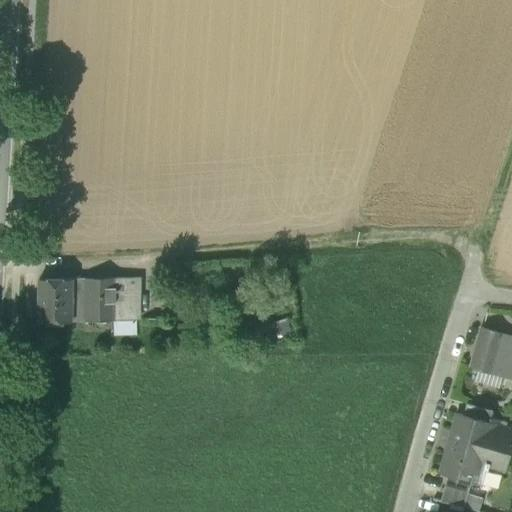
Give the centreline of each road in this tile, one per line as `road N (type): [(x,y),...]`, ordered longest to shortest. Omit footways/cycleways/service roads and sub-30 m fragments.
road 1 (track): [(511,159),(483,244),(16,274)]
road 2 (residential): [(402,511),(462,296)]
